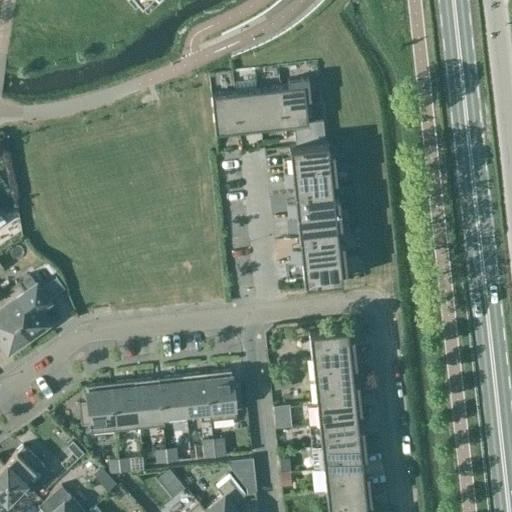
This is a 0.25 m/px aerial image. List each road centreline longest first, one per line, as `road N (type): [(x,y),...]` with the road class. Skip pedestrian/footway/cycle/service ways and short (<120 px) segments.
road 1 (primary): [(508,511),(452,0)]
road 2 (residential): [(400,511),(379,302),(273,313)]
road 3 (residential): [(251,316),(86,336),(0,397)]
road 4 (residential): [(251,316),(269,511)]
road 5 (unclassified): [(511,159),(495,0)]
road 6 (residential): [(273,313),(255,167)]
